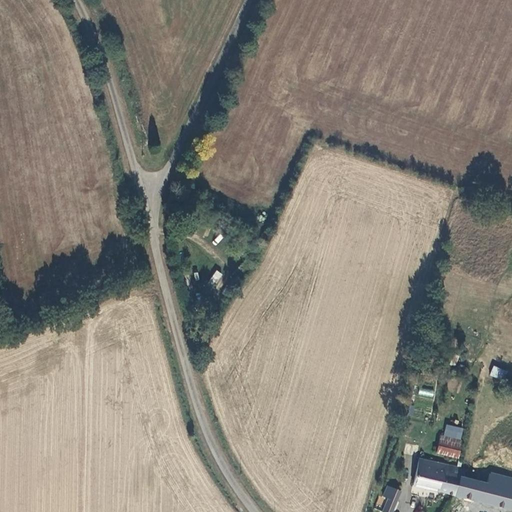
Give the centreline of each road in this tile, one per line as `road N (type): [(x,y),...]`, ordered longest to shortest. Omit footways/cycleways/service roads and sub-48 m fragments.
road 1 (unclassified): [(253,511),(199,418),(149,200)]
road 2 (unclassified): [(149,200),(250,0)]
road 3 (unclassified): [(149,200),(104,60),(74,0)]
